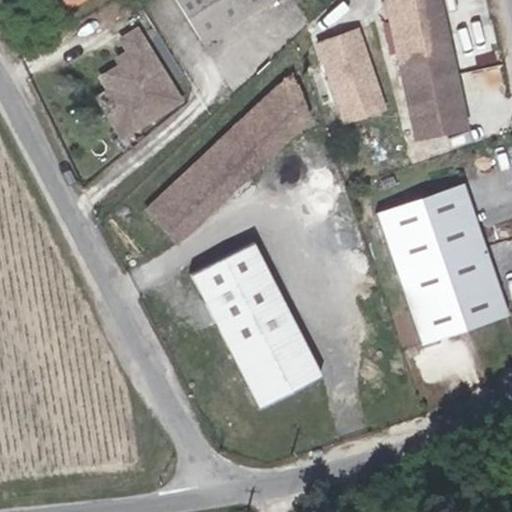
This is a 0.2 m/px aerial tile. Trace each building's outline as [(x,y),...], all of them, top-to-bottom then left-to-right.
[(56,0),(61,8),(68,4),(64,0),(56,0)] [(176,0),(201,40),(264,0),(176,0)] [(464,126),(437,0),(384,0),(414,137),(464,126)] [(382,107),(356,29),(336,36),(337,41),(319,47),(343,120),(382,107)] [(178,101),(136,31),(121,41),(127,51),(130,56),(119,63),(99,75),(108,89),(119,108),(108,115),(120,136),(178,101)] [(319,47),(337,41),(336,36),(317,43),(319,47)] [(119,63),(130,56),(127,51),(116,58),(119,63)] [(175,240),(307,118),(290,72),(146,209),(175,240)] [(119,108),(108,89),(96,96),(108,115),(119,108)] [(505,313),(461,183),(376,212),(420,342),(505,313)] [(319,376),(250,240),(189,272),(258,407),(319,376)]
